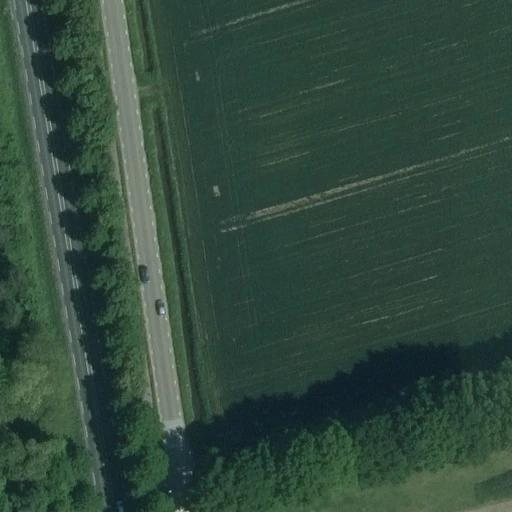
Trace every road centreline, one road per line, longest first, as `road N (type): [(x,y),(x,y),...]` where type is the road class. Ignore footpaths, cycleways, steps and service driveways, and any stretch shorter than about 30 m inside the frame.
road 1 (primary): [(112,511),(27,0)]
road 2 (unclassified): [(179,488),(110,0)]
road 3 (unclassified): [(179,488),(511,393)]
